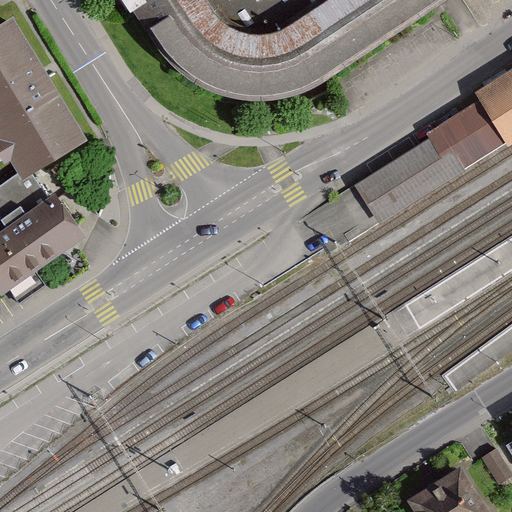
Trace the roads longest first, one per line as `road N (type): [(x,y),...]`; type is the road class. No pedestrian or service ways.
road 1 (residential): [(511,35),(195,240)]
road 2 (tertiary): [(195,240),(50,0)]
road 3 (residential): [(313,511),(511,386)]
road 4 (tertiary): [(0,368),(195,240)]
